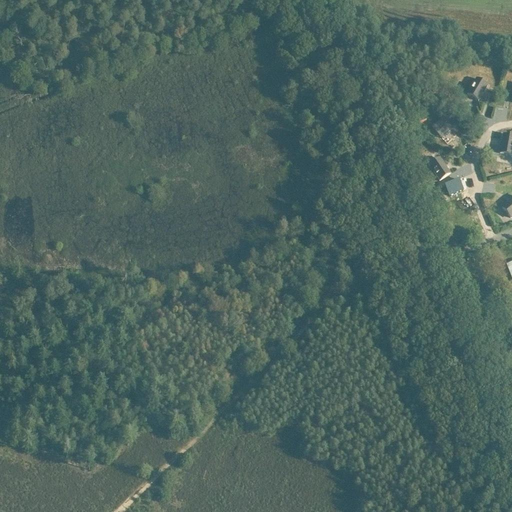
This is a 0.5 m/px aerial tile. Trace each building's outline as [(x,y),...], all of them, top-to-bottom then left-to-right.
[(476,79),(467,95),(478,102),(487,86),(476,79)] [(419,124),(426,121),(422,108),(414,111),(419,124)] [(432,132),(441,140),(454,126),(446,118),(432,132)] [(511,136),(503,135),(500,154),(511,155),(511,136)] [(439,181),(450,174),(440,159),(429,166),(439,181)] [(449,196),(467,189),(475,185),(470,174),(444,185),(449,196)] [(511,200),(502,208),(510,218),(511,216),(511,200)]
